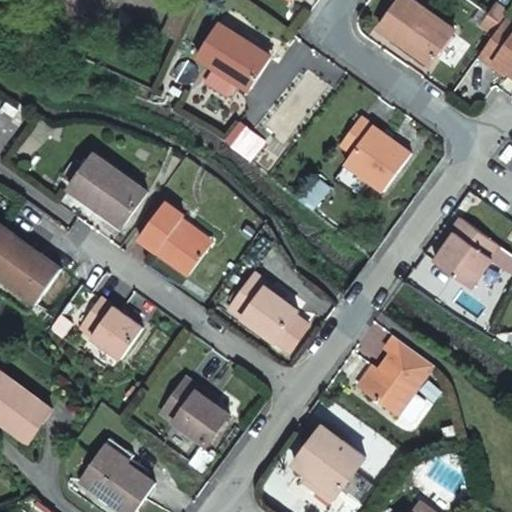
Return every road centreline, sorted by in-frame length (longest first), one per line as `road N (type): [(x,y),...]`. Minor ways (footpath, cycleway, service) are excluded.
road 1 (residential): [(464,163),(303,386)]
road 2 (residential): [(303,386),(88,238)]
road 3 (residential): [(347,0),(327,28),(480,139)]
road 4 (residential): [(303,386),(224,498)]
road 5 (unknown): [(88,238),(0,156)]
